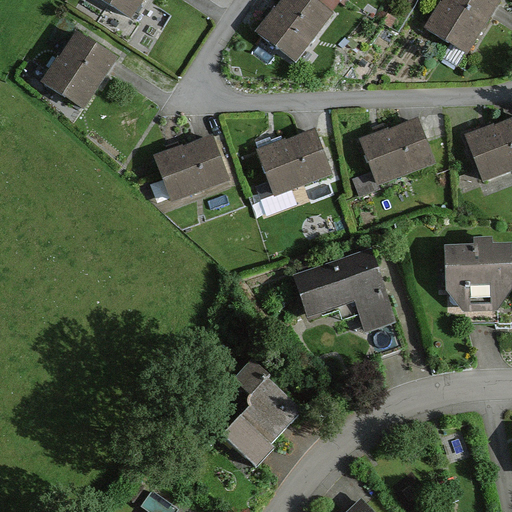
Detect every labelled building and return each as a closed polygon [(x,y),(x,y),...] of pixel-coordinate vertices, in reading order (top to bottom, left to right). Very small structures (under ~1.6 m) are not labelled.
[(116,0),(138,14),(146,0),(116,0)] [(310,0),(307,4),(302,0),(290,0),(258,38),(297,70),(334,26),(322,17),(336,0),(310,0)] [(465,57),(500,6),(490,0),(442,0),(423,29),(465,57)] [(88,104),(121,56),(82,30),(49,78),(88,104)] [(366,141),(381,185),(435,166),(420,122),(366,141)] [(511,123),(466,139),(482,183),(511,172),(511,123)] [(265,148),(282,194),(339,173),(322,127),(265,148)] [(163,155),(179,200),(236,179),(220,134),(163,155)] [(468,313),(499,312),(509,285),(509,281),(508,250),(450,251),(451,287),(468,313)] [(313,261),(300,265),(303,275),(302,276),(315,317),(364,302),(373,330),(401,321),(377,252),(317,272),(313,261)] [(265,468),(282,449),(278,446),(310,410),(278,382),(279,380),(259,363),(245,379),(265,397),(230,436),(265,468)]
